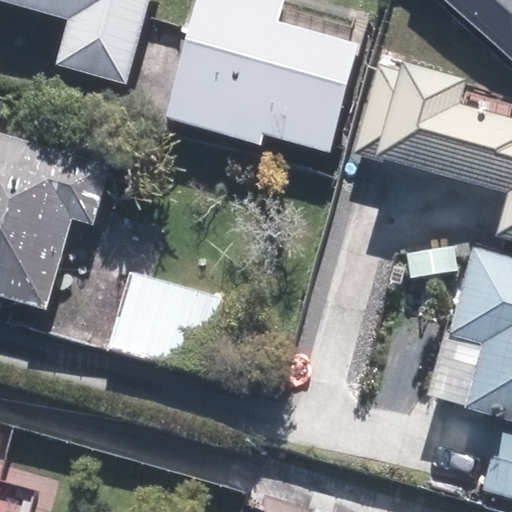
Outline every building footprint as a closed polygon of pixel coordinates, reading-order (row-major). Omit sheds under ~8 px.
[(74,72),(140,91),(165,0),(0,0),(0,1),(87,26),(74,72)] [(258,125),(323,144),(352,43),(274,19),(279,0),(195,0),(163,112),(254,139),(258,125)] [(511,0),(446,0),(511,57),(511,0)] [(468,80),(383,56),(356,152),(508,194),(496,236),(511,240),(511,119),(461,105),(468,80)] [(0,295),(60,314),(88,221),(106,228),(126,163),(0,124),(0,295)] [(493,341),(473,410),(511,420),(511,262),(481,254),(459,332),(493,341)] [(113,351),(211,379),(233,302),(133,276),(113,351)] [(511,431),(499,427),(482,488),(511,496),(511,431)]
